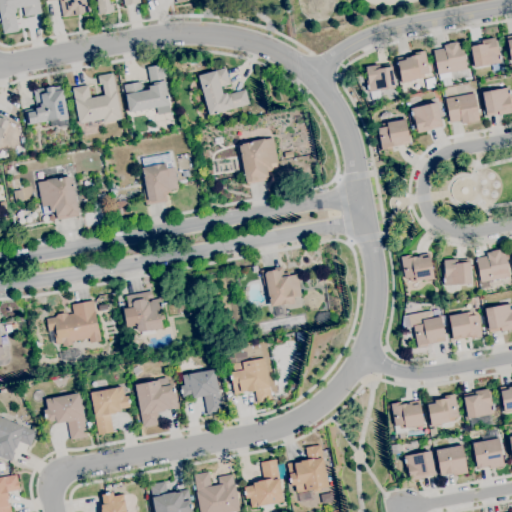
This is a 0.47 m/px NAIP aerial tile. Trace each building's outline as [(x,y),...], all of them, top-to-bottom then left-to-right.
[(3,34),(0,16),(0,0),(38,0),(41,13),(25,17),(23,7),(15,8),(16,12),(14,12),(18,31),(3,34)] [(62,17),(59,0),(53,0),(47,1),(46,0),(87,0),(90,11),(83,12),(83,14),(75,15),(75,16),(69,17),(69,16),(62,17)] [(99,15),(96,1),(97,0),(139,0),(140,2),(124,6),(122,0),(108,0),(109,4),(112,4),(114,12),(99,15)] [(474,67),(469,43),(481,41),(481,40),(494,37),(495,40),(496,40),(499,55),(500,55),(501,58),(500,59),(501,62),(474,67)] [(439,80),(438,74),(433,50),(444,48),(443,45),(448,44),(448,43),(456,41),(456,42),(461,41),(466,69),(450,72),(451,78),(439,80)] [(401,83),(396,58),(414,55),(413,53),(424,51),(428,73),(423,74),(424,77),(411,80),(411,81),(401,83)] [(367,92),(364,69),(365,69),(365,66),(379,64),(379,66),(391,64),(395,88),(367,92)] [(129,113),(123,85),(140,81),(142,91),(148,90),(148,86),(150,86),(147,67),(161,65),(169,105),(129,113)] [(209,115),(197,76),(225,68),(230,84),(220,87),(222,94),(226,93),(227,95),(245,90),(249,103),(209,115)] [(79,123),(72,88),(88,85),(90,98),(104,95),(102,84),(99,85),(97,76),(112,73),(121,119),(103,122),(103,119),(79,123)] [(60,128),(59,125),(51,127),(50,120),(27,124),(24,110),(36,108),(33,90),(53,86),(53,87),(61,86),(67,116),(66,117),(68,126),(60,128)] [(486,116),(481,92),(508,87),(509,90),(510,90),(510,93),(510,94),(511,104),(511,110),(511,112),(498,115),(498,114),(486,116)] [(465,123),(465,122),(461,123),(461,121),(449,123),(445,98),(474,92),(479,120),(465,123)] [(417,133),(417,130),(415,131),(411,115),(411,116),(410,112),(409,108),(436,101),(441,122),(441,123),(442,126),(430,129),(417,133)] [(0,139),(0,117),(8,121),(0,139)] [(381,150),(377,128),(381,127),(381,123),(404,119),(409,143),(391,146),(392,148),(381,150)] [(247,184),(247,182),(245,182),(238,146),(241,145),(241,144),(251,142),(251,141),(264,138),(264,140),(273,138),(277,162),(270,164),(272,170),(267,171),(268,176),(267,176),(267,180),(247,184)] [(145,205),(142,190),(148,189),(141,158),(169,152),(172,168),(174,167),(178,188),(170,189),(171,193),(165,194),(166,201),(145,205)] [(57,220),(56,211),(51,212),(49,205),(42,207),(37,182),(38,182),(37,175),(43,174),(44,181),(46,180),(46,179),(58,177),(58,178),(68,176),(69,178),(71,177),(79,215),(57,220)] [(25,201),(22,188),(29,186),(32,199),(25,201)] [(15,201),(13,191),(21,189),(23,199),(15,201)] [(98,201),(97,195),(106,193),(107,199),(98,201)] [(482,290),(476,258),(487,256),(486,253),(491,252),(491,251),(499,249),(499,250),(504,249),(509,276),(491,280),(492,288),(482,290)] [(410,281),(409,278),(404,279),(400,256),(410,254),(411,257),(416,256),(416,257),(421,256),(420,255),(428,253),(433,279),(424,281),(423,279),(410,281)] [(444,285),(443,282),(442,278),(443,278),(442,262),(443,262),(443,260),(457,259),(458,263),(469,262),(471,283),(444,285)] [(270,306),(266,285),(263,285),(260,270),(281,266),(283,273),(289,272),(289,275),(296,274),(301,295),(292,297),(294,303),(288,304),(287,303),(280,305),(280,304),(270,306)] [(142,335),(141,332),(140,332),(140,331),(137,331),(135,325),(126,327),(123,309),(128,308),(125,295),(151,290),(152,298),(147,299),(147,302),(151,301),(150,300),(160,298),(161,303),(162,303),(162,307),(164,319),(161,320),(162,328),(150,331),(150,333),(142,335)] [(63,347),(62,343),(61,344),(56,318),(58,317),(57,314),(65,313),(65,314),(67,314),(67,315),(73,314),(71,305),(93,300),(101,341),(90,343),(89,338),(71,342),(72,345),(63,347)] [(489,332),(484,308),(511,303),(511,306),(511,329),(501,331),(501,330),(489,332)] [(412,312),(407,311),(408,304),(416,305),(416,309),(413,311),(412,312)] [(453,340),(448,316),(466,312),(466,313),(471,312),(472,315),(477,314),(481,336),(471,338),(470,336),(453,340)] [(417,348),(412,325),(417,324),(416,320),(440,316),(444,340),(427,344),(427,346),(417,348)] [(6,332),(5,325),(16,323),(17,327),(11,328),(11,331),(6,332)] [(213,341),(207,338),(210,331),(216,334),(213,341)] [(0,337),(6,336),(8,343),(1,344),(3,354),(0,355),(0,337)] [(137,349),(129,343),(134,336),(142,341),(137,349)] [(406,345),(400,341),(403,337),(408,341),(406,345)] [(235,362),(233,354),(245,351),(247,360),(235,362)] [(256,403),(254,390),(247,392),(247,391),(242,392),(242,393),(234,394),(231,379),(230,379),(229,376),(230,376),(229,372),(233,371),(232,364),(241,362),(264,358),(272,400),(256,403)] [(135,376),(131,370),(137,365),(142,371),(135,376)] [(207,415),(203,396),(192,398),(192,396),(182,398),(181,393),(180,393),(180,390),(179,386),(183,385),(181,375),(214,369),(218,392),(222,412),(207,415)] [(142,427),(139,413),(140,413),(134,384),(158,380),(158,379),(166,377),(168,385),(173,384),(178,408),(168,410),(168,409),(164,410),(157,412),(159,424),(142,427)] [(97,435),(90,392),(122,386),(124,396),(127,396),(128,399),(129,399),(130,403),(129,403),(129,407),(120,409),(120,411),(116,412),(116,413),(109,414),(113,432),(97,435)] [(511,411),(504,413),(499,387),(507,386),(508,387),(511,386),(511,411)] [(471,427),(469,418),(467,418),(462,394),(474,392),(474,391),(487,388),(488,391),(489,391),(492,406),(493,406),(494,410),(493,410),(494,413),(490,414),(492,423),(471,427)] [(70,440),(66,421),(56,423),(55,421),(45,423),(43,410),(46,409),(45,399),(78,393),(87,437),(70,440)] [(431,427),(426,401),(434,399),(434,400),(444,398),(443,396),(454,394),(458,416),(453,417),(454,421),(440,423),(441,425),(431,427)] [(395,434),(394,426),(390,403),(401,401),(401,404),(406,403),(406,404),(411,403),(410,402),(419,400),(423,425),(414,427),(414,426),(407,427),(408,429),(406,432),(395,434)] [(11,461),(0,456),(0,416),(35,432),(30,446),(18,441),(16,448),(15,448),(13,453),(14,453),(11,461)] [(489,469),(488,466),(476,469),(471,443),(498,438),(503,466),(489,469)] [(391,454),(389,445),(398,444),(399,453),(391,454)] [(296,492),(294,485),(290,486),(290,482),(289,482),(288,478),(289,478),(286,463),(293,462),(293,463),(300,462),(300,461),(307,459),(305,447),(314,445),(314,446),(320,445),(328,486),(320,488),(320,490),(313,492),(312,489),(296,492)] [(452,475),(452,473),(440,475),(435,450),(461,445),(467,472),(452,475)] [(410,481),(409,478),(407,479),(404,463),(403,459),(404,459),(403,456),(430,451),(435,475),(423,477),(423,478),(410,481)] [(260,511),(259,506),(251,508),(249,498),(245,499),(245,494),(243,495),(243,491),(244,491),(243,487),(253,485),(252,483),(257,482),(257,481),(263,480),(260,462),(275,459),(276,465),(283,463),(286,478),(279,479),(283,502),(276,503),(277,507),(260,511)] [(198,511),(195,492),(196,492),(196,489),(192,490),(192,485),(195,485),(193,474),(208,472),(211,486),(218,484),(217,476),(232,474),(234,484),(239,511),(233,511),(198,511)] [(0,511),(0,477),(3,477),(16,474),(17,481),(19,489),(7,492),(8,499),(7,499),(8,504),(9,504),(10,511),(0,511)] [(154,511),(151,497),(149,484),(164,481),(167,493),(174,492),(174,493),(181,491),(181,490),(187,489),(189,500),(190,505),(191,505),(192,508),(191,508),(192,511),(154,511)] [(299,502),(298,493),(312,491),(313,499),(299,502)] [(100,511),(100,510),(101,509),(100,505),(102,504),(101,495),(105,494),(105,493),(108,492),(109,493),(112,493),(113,496),(123,494),(124,500),(123,500),(125,511),(100,511)] [(321,504),(320,494),(332,492),(333,502),(321,504)]
